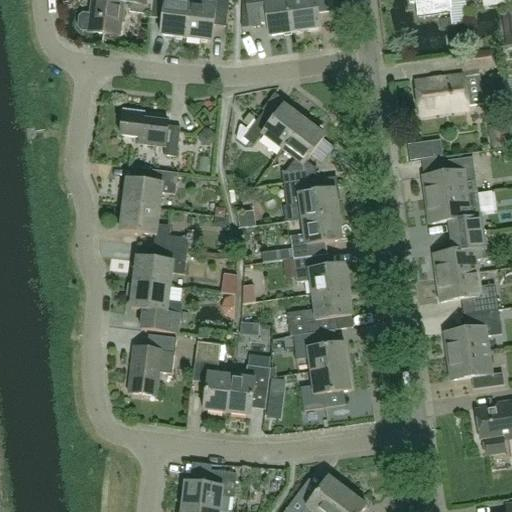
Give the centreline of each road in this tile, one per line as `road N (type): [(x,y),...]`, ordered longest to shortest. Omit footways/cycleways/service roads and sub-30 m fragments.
road 1 (residential): [(154,444),(111,431),(91,403),(93,289),(75,183),(89,68)]
road 2 (residential): [(422,423),(372,64)]
road 3 (residential): [(89,68),(236,78),(372,64)]
road 4 (unclassified): [(154,444),(292,450),(422,423)]
